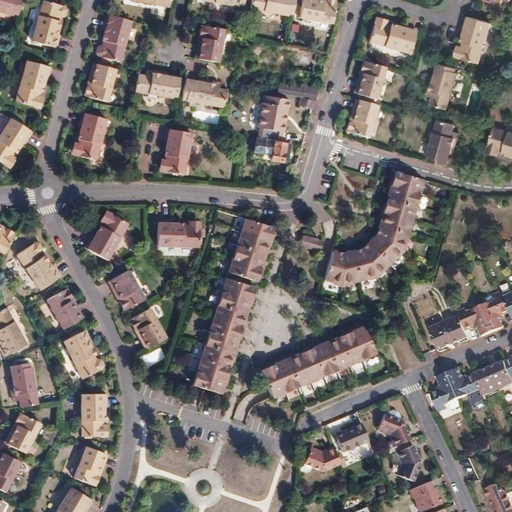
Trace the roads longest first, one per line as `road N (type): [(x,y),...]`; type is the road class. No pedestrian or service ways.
road 1 (residential): [(321,144),(307,191),(289,204),(47,193)]
road 2 (residential): [(47,193),(119,356),(133,407)]
road 3 (residential): [(94,0),(47,193)]
road 4 (residential): [(321,144),(511,192)]
road 5 (residential): [(280,446),(133,407)]
road 6 (residential): [(362,0),(321,144)]
road 7 (residential): [(408,381),(470,511)]
road 8 (residential): [(408,381),(294,425)]
